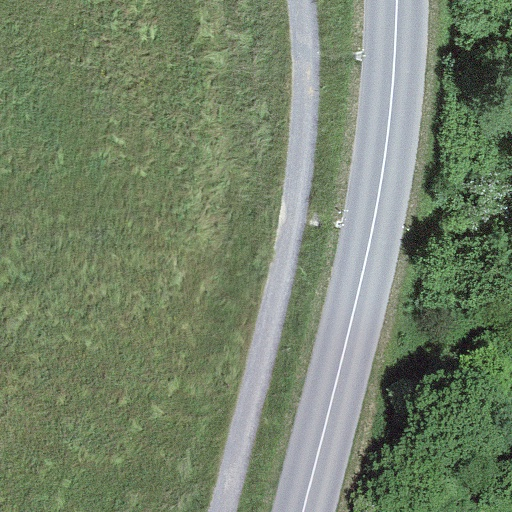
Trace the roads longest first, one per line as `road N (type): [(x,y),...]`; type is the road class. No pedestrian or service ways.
road 1 (tertiary): [(307,511),(377,228),(401,0)]
road 2 (track): [(227,511),(295,226),(307,66),(302,0)]
